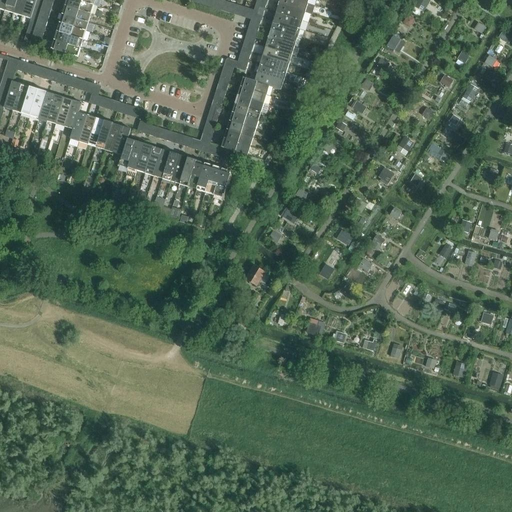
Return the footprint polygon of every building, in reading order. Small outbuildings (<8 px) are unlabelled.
[(8,0),(0,0),(0,9),(5,11),(8,0)] [(18,0),(8,0),(5,11),(14,14),(18,0)] [(26,0),(18,0),(14,14),(22,17),(26,0)] [(37,0),(26,0),(22,17),(32,20),(37,0)] [(94,6),(73,0),(67,0),(65,7),(92,15),(94,6)] [(226,2),(219,0),(217,6),(224,9),(226,2)] [(293,0),(280,0),(279,5),(306,13),(308,5),(293,0)] [(426,10),(431,0),(418,0),(416,4),(426,10)] [(267,3),(261,1),(259,8),(265,10),(267,3)] [(53,5),(47,3),(45,10),(51,12),(53,5)] [(230,4),(228,10),(235,12),(236,6),(230,4)] [(279,5),(277,14),(303,22),(306,13),(279,5)] [(244,8),(236,6),(235,12),(242,14),(244,8)] [(92,15),(65,7),(63,15),(89,23),(92,15)] [(265,10),(259,8),(257,15),(263,17),(265,10)] [(247,9),(245,15),(252,17),(254,11),(247,9)] [(51,12),(45,10),(43,17),(49,18),(51,12)] [(277,14),(274,22),(300,30),(303,22),(277,14)] [(89,23),(63,15),(60,24),(86,32),(89,23)] [(409,26),(414,20),(408,16),(404,23),(409,26)] [(262,20),(256,18),(254,25),(260,27),(262,20)] [(48,22),(42,20),(40,27),(46,29),(48,22)] [(274,22),(271,31),(298,39),(300,30),(274,22)] [(483,35),(487,28),(479,23),(475,30),(483,35)] [(86,32),(60,24),(57,33),(84,41),(86,32)] [(260,27),(254,25),(252,32),(258,34),(260,27)] [(46,29),(40,27),(38,34),(44,36),(46,29)] [(271,31),(269,39),(295,48),(298,39),(271,31)] [(509,43),(511,38),(511,35),(505,31),(503,34),(505,35),(502,40),(509,43)] [(84,41),(57,33),(55,41),(81,50),(84,41)] [(257,37),(251,35),(248,42),(254,44),(257,37)] [(396,48),(400,41),(393,36),(389,44),(396,48)] [(41,46),(43,39),(37,37),(34,44),(41,46)] [(269,39),(266,48),(292,56),(295,48),(269,39)] [(81,50),(55,41),(52,50),(78,58),(81,50)] [(254,44),(248,42),(246,49),(252,51),(254,44)] [(266,48),(263,57),(289,65),(292,56),(266,48)] [(251,55),(245,53),(243,59),(249,61),(251,55)] [(463,53),(458,60),(465,64),(470,58),(463,53)] [(263,57),(261,65),(287,73),(289,65),(263,57)] [(492,68),(496,61),(489,57),(485,63),(492,68)] [(249,61),(243,59),(241,66),(247,68),(249,61)] [(386,72),(391,64),(382,59),(378,66),(386,72)] [(6,69),(13,71),(15,64),(9,62),(6,69)] [(24,73),(26,67),(19,65),(17,71),(24,73)] [(261,65),(258,74),(284,82),(287,73),(261,65)] [(234,69),(228,67),(226,74),(232,76),(234,69)] [(27,74),(34,76),(36,70),(29,68),(27,74)] [(43,72),(36,70),(34,76),(41,79),(43,72)] [(5,73),(3,79),(9,81),(11,74),(5,73)] [(44,80),(51,82),(53,76),(46,73),(44,80)] [(232,76),(226,74),(224,80),(230,82),(232,76)] [(258,74),(255,82),(255,83),(270,88),(281,91),(284,82),(258,74)] [(60,78),(53,76),(51,82),(58,84),(60,78)] [(449,88),(454,81),(447,77),(443,84),(449,88)] [(9,81),(3,79),(1,86),(7,88),(9,81)] [(61,85),(69,87),(70,81),(63,79),(61,85)] [(244,79),(241,88),(267,96),(270,88),(255,83),(255,82),(244,79)] [(369,92),(373,84),(367,80),(362,88),(369,92)] [(77,83),(70,81),(69,87),(75,89),(77,83)] [(4,109),(13,111),(22,85),(13,82),(4,109)] [(79,90),(86,93),(88,86),(81,84),(79,90)] [(229,86),(223,84),(221,91),(227,93),(229,86)] [(31,88),(22,85),(13,111),(23,114),(31,88)] [(94,89),(88,86),(86,93),(92,95),(94,89)] [(471,86),(463,98),(471,103),(477,92),(474,90),(475,88),(471,86)] [(39,90),(31,88),(23,114),(31,117),(39,90)] [(241,88),(238,96),(264,104),(267,96),(241,88)] [(47,93),(39,90),(31,117),(39,120),(47,93)] [(227,93),(221,91),(218,98),(225,99),(227,93)] [(56,96),(47,93),(39,120),(48,122),(56,96)] [(65,99),(56,96),(48,122),(57,125),(65,99)] [(102,104),(104,98),(96,96),(94,102),(102,104)] [(270,106),(264,104),(238,96),(235,105),(262,113),(267,115),(270,106)] [(110,100),(104,98),(102,104),(108,106),(110,100)] [(73,101),(65,99),(57,125),(65,128),(73,101)] [(82,104),(73,101),(65,128),(74,130),(79,114),(82,104)] [(120,103),(113,101),(112,107),(118,109),(120,103)] [(223,103),(217,101),(215,108),(221,110),(223,103)] [(355,102),(351,108),(358,112),(362,106),(355,102)] [(127,106),(120,103),(118,109),(125,112),(127,106)] [(235,105),(233,113),(259,122),(262,113),(235,105)] [(129,113),(136,115),(138,109),(131,107),(129,113)] [(221,110),(215,108),(213,115),(219,117),(221,110)] [(144,111),(138,109),(136,115),(142,117),(144,111)] [(430,120),(434,114),(427,109),(423,116),(430,120)] [(233,113),(230,122),(256,130),(259,122),(233,113)] [(88,116),(79,114),(74,130),(71,140),(79,143),(88,116)] [(97,119),(88,116),(79,143),(89,145),(97,119)] [(455,126),(459,120),(453,116),(449,122),(455,126)] [(218,120),(212,118),(210,125),(216,127),(218,120)] [(105,122),(97,119),(89,145),(96,148),(105,122)] [(342,133),(347,126),(340,121),(335,129),(342,133)] [(113,124),(105,122),(96,148),(105,151),(113,124)] [(256,130),(230,122),(227,131),(254,139),(256,130)] [(122,127),(113,124),(105,151),(114,153),(122,127)] [(216,127),(210,125),(208,132),(214,134),(216,127)] [(131,130),(122,127),(114,153),(123,156),(128,139),(128,140),(131,130)] [(150,130),(143,127),(141,134),(148,136),(150,130)] [(150,130),(148,136),(155,138),(157,132),(150,130)] [(227,131),(225,139),(251,147),(254,139),(227,131)] [(168,135),(161,133),(159,139),(166,141),(168,135)] [(174,137),(168,135),(166,141),(172,143),(174,137)] [(213,137),(207,135),(204,142),(211,144),(213,137)] [(185,140),(178,138),(176,144),(183,146),(185,140)] [(409,153),(415,144),(405,138),(400,147),(409,153)] [(137,143),(128,140),(128,139),(123,156),(119,166),(129,169),(137,143)] [(225,139),(222,148),(248,157),(251,147),(225,139)] [(191,143),(185,140),(183,146),(190,149),(191,143)] [(145,145),(137,143),(129,169),(137,172),(145,145)] [(202,146),(195,144),(193,150),(200,152),(202,146)] [(336,152),(337,150),(329,144),(324,151),(331,155),(334,151),(336,152)] [(154,148),(145,145),(137,172),(145,174),(154,148)] [(436,157),(441,150),(434,145),(429,152),(436,157)] [(209,148),(202,146),(200,152),(207,154),(209,148)] [(163,151),(154,148),(145,174),(154,177),(163,151)] [(219,151),(212,149),(210,155),(217,157),(219,151)] [(171,153),(163,151),(154,177),(162,180),(171,153)] [(226,153),(219,151),(217,157),(224,159),(226,153)] [(180,156),(171,153),(162,180),(171,182),(180,156)] [(236,157),(229,154),(227,160),(234,163),(236,157)] [(188,159),(180,156),(171,182),(180,185),(188,159)] [(197,161),(188,159),(180,185),(188,188),(197,161)] [(205,164),(197,161),(188,188),(197,190),(205,164)] [(214,167),(205,164),(197,190),(205,193),(214,167)] [(316,176),(320,169),(313,165),(309,171),(316,176)] [(222,169),(214,167),(205,193),(214,196),(222,169)] [(232,172),(222,169),(214,196),(223,199),(232,172)] [(389,185),(396,175),(386,169),(380,179),(389,185)] [(496,182),(499,172),(491,170),(488,180),(496,182)] [(413,176),(407,187),(414,191),(420,181),(413,176)] [(301,200),(305,193),(300,189),(296,196),(301,200)] [(371,212),(376,205),(367,200),(365,203),(368,204),(365,208),(371,212)] [(398,221),(403,214),(395,209),(390,216),(398,221)] [(182,216),(180,223),(187,225),(188,218),(182,216)] [(468,233),(470,225),(463,223),(460,231),(468,233)] [(496,242),(499,233),(491,231),(489,240),(496,242)] [(278,244),(282,237),(274,232),(270,239),(278,244)] [(347,234),(342,243),(350,248),(356,239),(347,234)] [(379,252),(386,241),(378,236),(371,246),(379,252)] [(449,254),(453,248),(447,244),(443,250),(449,254)] [(475,262),(477,255),(468,252),(466,260),(475,262)] [(369,273),(373,266),(364,260),(360,268),(369,273)] [(326,265),(320,276),(328,281),(335,271),(326,265)] [(266,273),(255,266),(246,281),(257,287),(266,273)] [(352,296),(356,289),(348,284),(344,291),(352,296)] [(421,292),(414,288),(410,294),(418,298),(421,292)] [(254,307),(260,297),(254,293),(247,303),(254,307)] [(441,308),(443,302),(436,299),(434,305),(441,308)] [(466,316),(468,309),(460,306),(458,314),(466,316)] [(286,327),(289,319),(281,316),(278,324),(286,327)] [(491,324),(493,319),(485,316),(483,322),(491,324)] [(322,339),(326,324),(320,322),(319,327),(310,324),(307,335),(322,339)] [(347,336),(337,333),(334,342),(345,345),(347,336)] [(376,344),(369,343),(367,350),(374,352),(376,344)] [(401,352),(393,349),(390,358),(398,360),(401,352)] [(437,362),(429,359),(427,368),(435,370),(437,362)] [(468,371),(456,368),(453,377),(465,380),(468,371)] [(500,389),(503,377),(493,374),(490,386),(500,389)]
